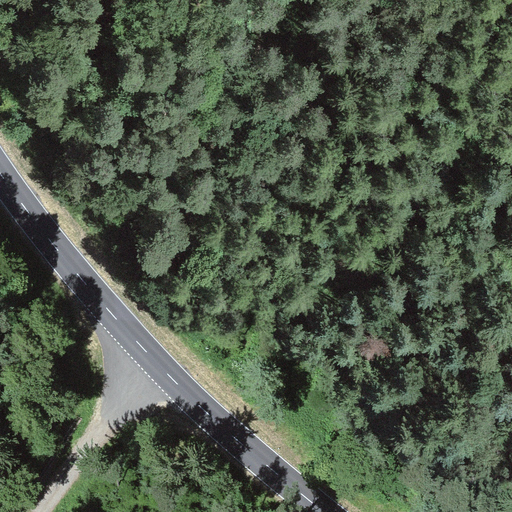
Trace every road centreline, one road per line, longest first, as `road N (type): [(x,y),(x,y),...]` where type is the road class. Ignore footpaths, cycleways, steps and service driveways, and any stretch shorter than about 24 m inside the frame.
road 1 (tertiary): [(0,179),(167,388),(316,511)]
road 2 (track): [(70,511),(167,388)]
